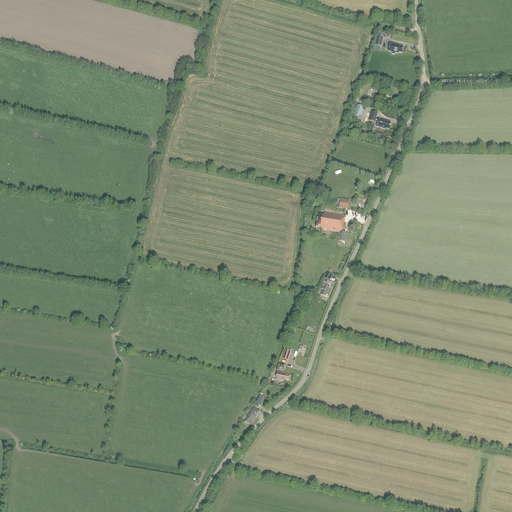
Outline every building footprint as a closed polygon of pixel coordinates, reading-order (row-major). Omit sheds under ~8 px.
[(381,47),(383,37),(377,36),(375,46),(381,47)] [(391,52),(391,53),(392,54),(394,55),(395,54),(395,53),(399,54),(399,53),(402,53),(403,48),(396,46),(396,45),(390,44),(388,52),(391,52)] [(367,98),(366,101),(367,102),(367,103),(370,105),(369,107),(376,109),(377,106),(375,106),(376,102),(376,101),(367,98)] [(357,105),(353,116),(359,118),(363,107),(357,105)] [(376,115),(371,113),(369,120),(377,123),(376,126),(386,129),(386,128),(389,129),(390,123),(386,122),(386,121),(379,119),(378,120),(375,119),(376,115)] [(337,204),(337,207),(339,207),(347,209),(349,201),(341,199),(340,204),(337,204)] [(324,215),(318,213),(315,227),(322,228),(321,229),(339,232),(337,241),(346,242),(347,233),(343,232),(345,216),(324,213),(324,215)] [(331,288),(324,284),(321,290),(323,290),(321,295),(325,297),(326,295),(328,296),(331,288)] [(283,373),(284,366),(278,365),(276,379),(284,381),(284,379),(289,380),(290,376),(288,376),(288,374),(283,373)] [(265,397),(260,395),(256,403),(260,405),(265,397)] [(256,413),(259,410),(254,407),(246,417),(247,418),(244,422),(248,425),(249,423),(250,424),(256,416),(254,415),(255,413),(256,413)]
